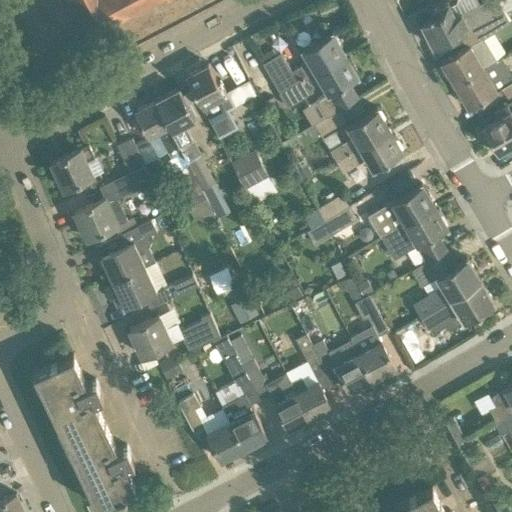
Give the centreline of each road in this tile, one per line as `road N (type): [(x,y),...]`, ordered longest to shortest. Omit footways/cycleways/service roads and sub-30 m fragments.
road 1 (residential): [(2,141),(272,0)]
road 2 (residential): [(0,341),(70,301),(2,141)]
road 3 (residential): [(482,199),(415,98),(365,0)]
road 4 (residential): [(55,511),(0,392)]
road 5 (residential): [(467,511),(405,396)]
road 6 (residential): [(193,511),(302,451)]
road 7 (residential): [(405,396),(511,336)]
